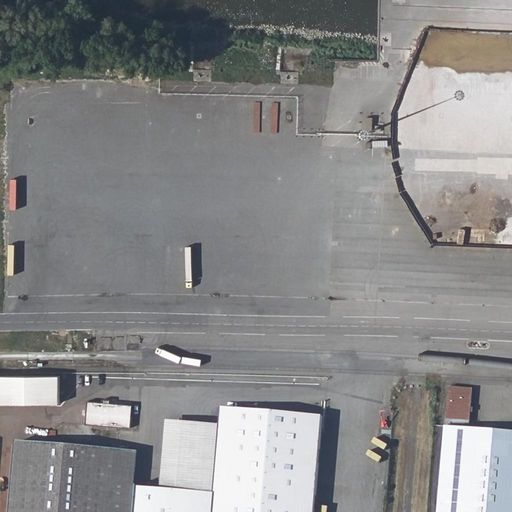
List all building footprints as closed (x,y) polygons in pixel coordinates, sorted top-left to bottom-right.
[(511,511),(511,432),(467,429),(471,389),(447,387),(436,511),(511,511)] [(87,422),(132,426),(133,403),(89,400),(87,422)] [(132,485),(114,483),(117,448),(17,439),(10,511),(312,511),(320,413),(220,404),(219,422),(211,509),(170,505),(171,489),(132,485)] [(177,419),(171,489),(170,505),(211,509),(219,422),(177,419)] [(0,437),(0,511),(10,511),(17,439),(0,437)] [(114,483),(132,485),(135,450),(117,448),(114,483)]
